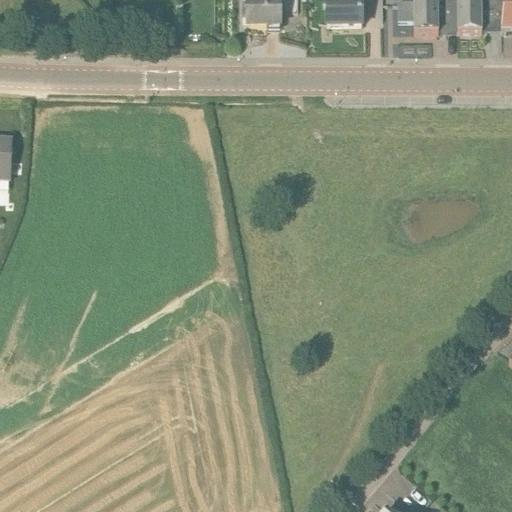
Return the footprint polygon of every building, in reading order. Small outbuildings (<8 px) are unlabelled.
[(279,30),(279,15),(297,15),(297,0),(247,0),(248,30),(279,30)] [(362,29),(361,0),(326,0),(326,10),(326,30),(362,29)] [(413,0),(413,6),(398,6),(398,25),(414,25),(414,37),(438,37),(438,35),(457,35),(457,37),(457,0),(413,0)] [(482,35),(501,35),(505,0),(457,0),(457,37),(482,37),(482,35)] [(511,0),(505,0),(501,35),(501,37),(511,36),(511,0)] [(0,184),(9,185),(11,143),(0,142),(0,184)]
